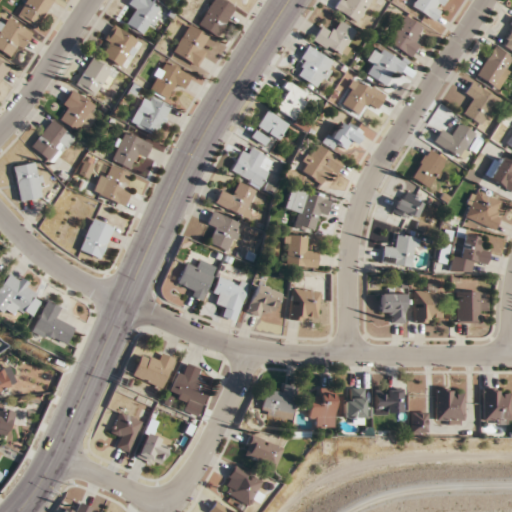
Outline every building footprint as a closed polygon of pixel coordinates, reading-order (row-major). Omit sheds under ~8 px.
[(53,0),(52,0),(26,0),(16,15),(34,27),(53,0)] [(141,35),(160,10),(147,0),(130,0),(126,6),(134,12),(126,24),(141,35)] [(216,36),(235,7),(223,0),(213,0),(198,24),(216,36)] [(357,23),(372,0),(340,0),(335,8),(357,23)] [(446,0),(415,0),(411,6),(432,20),(446,0)] [(427,31),(405,15),(387,41),(409,56),(427,31)] [(12,47),(20,51),(31,32),(5,17),(0,25),(0,50),(8,55),(12,47)] [(324,23),(313,39),(337,57),(356,32),(339,20),(332,29),(324,23)] [(193,66),(211,37),(189,24),(172,53),(193,66)] [(97,51),(122,69),(140,43),(114,26),(97,51)] [(302,72),(308,87),(334,76),(321,45),(297,54),(304,72),(302,72)] [(511,62),(511,58),(495,46),(476,75),(495,88),(511,62)] [(387,88),(404,63),(383,49),(366,74),(387,88)] [(93,96),(111,69),(92,57),(75,84),(93,96)] [(0,79),(10,67),(0,59),(0,79)] [(166,99),(174,84),(183,88),(190,75),(162,61),(148,90),(166,99)] [(357,115),(365,105),(373,111),(385,96),(359,76),(339,102),(357,115)] [(288,93),(277,109),(294,121),(311,96),(288,80),(282,88),(288,93)] [(462,114),(480,126),(499,97),(473,80),(463,94),(472,99),(462,114)] [(61,122),(85,134),(99,106),(70,91),(61,109),(66,112),(61,122)] [(153,136),(170,107),(146,94),(130,123),(153,136)] [(277,141),(289,124),(268,110),(256,126),(277,141)] [(30,147),(46,160),(54,150),(61,155),(74,138),(52,120),(30,147)] [(445,126),(433,141),(461,161),(479,136),(460,121),(452,132),(445,126)] [(109,160),(127,169),(134,156),(142,160),(150,144),(125,131),(109,160)] [(324,176),(331,181),(343,161),(314,144),(299,170),(320,183),(324,176)] [(241,151),(230,171),(259,188),(274,161),(251,148),(247,155),(241,151)] [(410,175),(427,188),(447,162),(430,149),(410,175)] [(511,178),(511,158),(494,158),(494,186),(511,185),(511,178)] [(43,198),(38,162),(13,166),(18,201),(43,198)] [(128,174),(110,166),(97,194),(122,206),(131,188),(123,184),(128,174)] [(232,193),(222,188),(215,204),(246,218),(258,191),(238,181),(232,193)] [(316,215),(324,217),(329,202),(291,188),(284,209),(296,213),(291,226),(310,232),(316,215)] [(423,201),(402,190),(391,211),(412,222),(423,201)] [(461,216),(494,230),(505,204),(473,190),(461,216)] [(209,244),(230,251),(240,222),(211,212),(206,229),(214,231),(209,244)] [(99,259),(113,228),(92,218),(78,250),(99,259)] [(452,270),(469,274),(471,263),(486,266),(490,249),(480,247),(482,237),(460,233),(452,270)] [(380,264),(414,268),(418,237),(395,234),(394,244),(383,243),(380,264)] [(283,266),(316,268),(317,248),(307,248),(307,237),(284,236),(283,266)] [(216,266),(198,260),(195,268),(184,264),(176,286),(183,289),(182,293),(203,300),(216,266)] [(29,318),(40,302),(34,298),(39,290),(10,270),(0,285),(0,311),(7,316),(13,307),(29,318)] [(220,316),(235,321),(248,283),(219,273),(210,300),(223,305),(220,316)] [(261,317),(263,309),(272,313),(279,293),(255,285),(246,312),(261,317)] [(292,288),(288,320),(307,322),(308,314),(316,315),(319,292),(292,288)] [(414,322),(444,322),(444,291),(414,291),(414,322)] [(480,299),(480,292),(455,292),(455,322),(477,322),(477,311),(487,311),(487,299),(480,299)] [(405,293),(379,293),(379,313),(389,313),(389,322),(405,322),(405,293)] [(31,332),(64,347),(74,327),(57,319),(62,308),(46,301),(31,332)] [(130,376),(159,389),(173,359),(155,352),(151,360),(139,355),(130,376)] [(167,394),(200,408),(209,386),(194,379),(198,369),(180,362),(167,394)] [(0,389),(11,386),(2,363),(0,363),(0,389)] [(291,419),(296,387),(282,385),(281,394),(263,392),(260,414),(291,419)] [(511,423),(511,396),(502,396),(502,387),(482,387),(482,423),(511,423)] [(334,389),(317,388),(317,397),(308,397),(308,419),(314,419),(314,427),(334,427),(334,389)] [(352,398),(343,398),(343,423),(364,423),(364,389),(352,389),(352,398)] [(400,390),(373,390),(373,413),(400,413),(400,390)] [(435,390),(435,424),(463,424),(463,390),(435,390)] [(14,414),(0,409),(0,434),(6,437),(14,414)] [(128,452),(141,422),(119,412),(110,433),(119,437),(115,446),(128,452)] [(427,433),(427,412),(409,412),(409,433),(427,433)] [(170,441),(148,430),(135,456),(157,467),(170,441)] [(243,454),(274,468),(283,448),(252,434),(243,454)] [(264,481),(233,466),(221,491),(251,506),(264,481)] [(230,511),(215,501),(206,511),(230,511)] [(90,511),(92,508),(80,502),(74,511),(65,508),(63,511),(90,511)]
